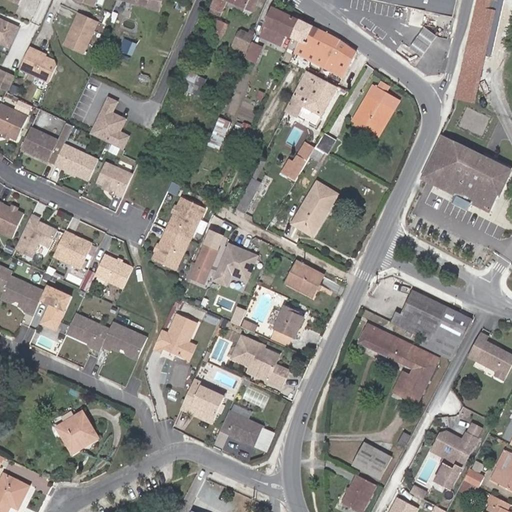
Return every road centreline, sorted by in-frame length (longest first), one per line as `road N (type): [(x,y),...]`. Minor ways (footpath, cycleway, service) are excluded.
road 1 (tertiary): [(296,488),(303,416),(430,129),(428,98)]
road 2 (residential): [(64,511),(175,453),(208,454),(257,480),(296,488)]
road 3 (tertiary): [(428,98),(298,0)]
road 4 (residential): [(0,163),(143,231)]
road 5 (unknown): [(366,276),(254,225)]
